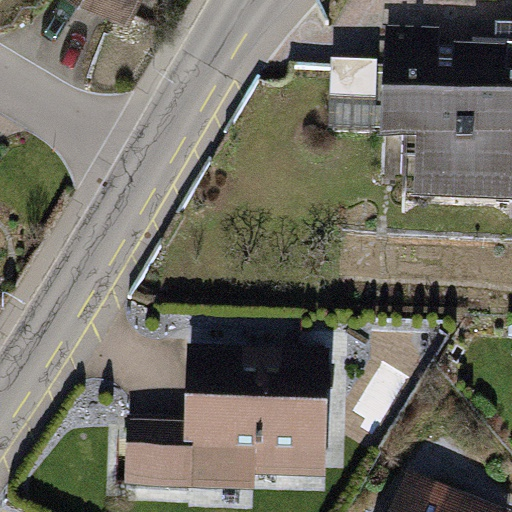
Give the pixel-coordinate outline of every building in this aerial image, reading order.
[(121,0),(144,15),(153,0),(121,0)] [(511,45),(386,41),(380,199),(511,204),(511,45)] [(0,222),(0,251),(12,230),(0,222)] [(157,436),(155,503),(350,508),(353,392),(212,388),(210,437),(157,436)] [(484,511),(413,483),(401,511),(484,511)]
